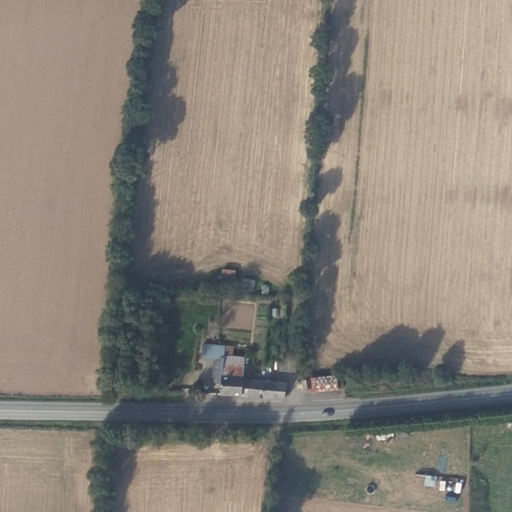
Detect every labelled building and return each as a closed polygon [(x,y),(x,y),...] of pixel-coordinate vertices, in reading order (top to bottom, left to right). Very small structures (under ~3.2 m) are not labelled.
[(235,280),(236,270),(222,269),(221,278),(235,280)] [(243,279),(242,288),(253,289),(254,280),(243,279)] [(226,344),(205,342),(204,357),(225,358),(225,354),(226,344)] [(221,393),(247,396),(248,388),(250,358),(225,354),(225,358),(224,364),(223,374),(221,393)] [(278,362),(276,369),(287,373),(289,365),(278,362)] [(351,386),(351,372),(333,372),(311,375),(311,387),(312,389),(351,386)] [(311,375),(302,376),(302,386),(311,387),(311,375)] [(247,398),(275,399),(276,383),(249,382),(248,388),(247,396),(247,398)] [(286,384),(284,383),(276,383),(275,399),(284,399),(286,384)] [(425,475),(424,486),(435,487),(436,476),(425,475)] [(462,482),(448,479),(446,491),(460,493),(462,482)]
